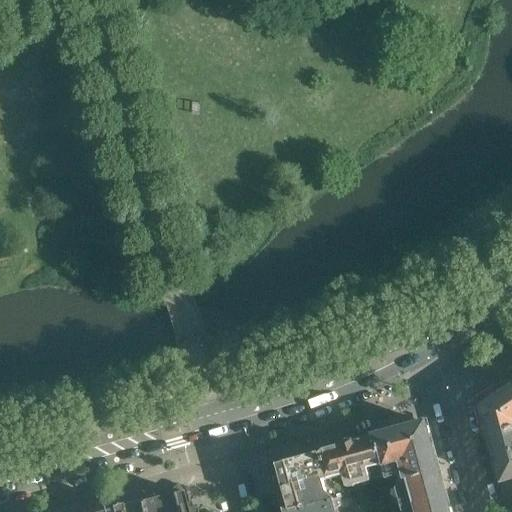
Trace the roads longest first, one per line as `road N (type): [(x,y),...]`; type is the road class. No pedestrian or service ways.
road 1 (secondary): [(214,433),(376,380),(430,349)]
road 2 (secondary): [(418,328),(339,369),(207,409)]
road 3 (secondary): [(0,492),(214,433)]
road 4 (secondary): [(207,409),(0,469)]
road 5 (residential): [(482,511),(430,349)]
